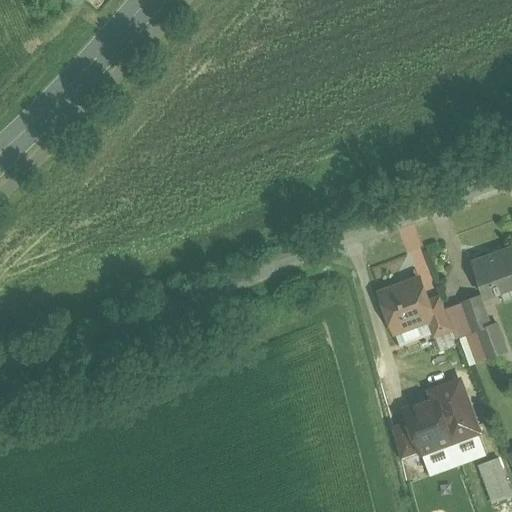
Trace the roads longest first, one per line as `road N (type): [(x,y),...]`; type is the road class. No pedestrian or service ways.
road 1 (unclassified): [(511,182),(0,374)]
road 2 (primary): [(0,158),(150,0)]
